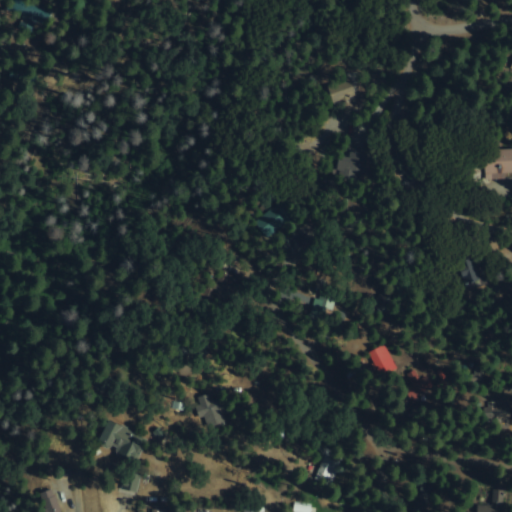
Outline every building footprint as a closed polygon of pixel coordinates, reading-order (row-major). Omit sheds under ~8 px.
[(511,178),(511,149),(470,151),(472,180),(511,178)] [(249,219),(262,237),(291,215),(278,197),(249,219)] [(326,295),(313,294),(312,310),(325,311),(326,295)] [(365,352),(378,378),(393,370),(380,344),(365,352)] [(228,421),(217,390),(194,398),(205,429),(228,421)] [(483,420),(483,408),(509,407),(509,419),(483,420)] [(135,462),(145,438),(109,421),(98,445),(135,462)] [(44,511),(59,511),(53,490),(39,494),(44,511)] [(497,511),(498,493),(477,493),(477,511),(497,511)]
